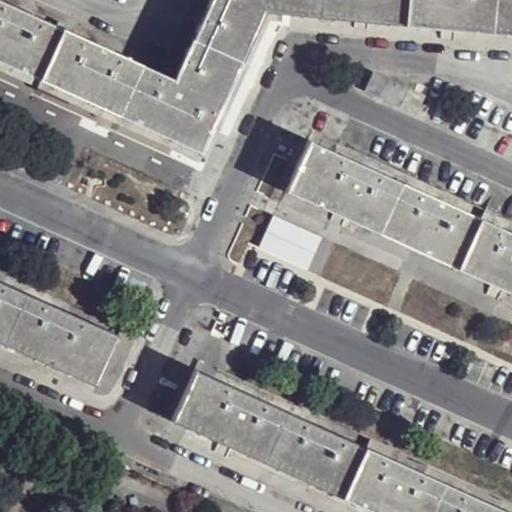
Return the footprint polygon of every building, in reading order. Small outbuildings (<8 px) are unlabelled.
[(304,16),(303,0),(209,0),(208,3),(256,29),(264,12),(304,16)] [(402,25),(402,0),(303,0),(304,16),(355,20),(369,22),(402,25)] [(499,33),(500,0),(402,0),(402,25),(442,28),(455,29),(499,33)] [(511,0),(500,0),(499,33),(511,34),(511,0)] [(0,63),(58,90),(80,37),(0,1),(0,63)] [(256,29),(208,3),(198,26),(185,56),(175,79),(223,101),(233,78),(246,50),(256,29)] [(154,133),(175,79),(80,37),(58,90),(154,133)] [(373,71),(364,90),(417,115),(425,95),(373,71)] [(223,101),(175,79),(154,133),(199,153),(223,101)] [(405,184),(308,140),(284,192),(378,235),(405,184)] [(485,220),(405,184),(378,235),(460,272),(485,220)] [(511,231),(485,220),(460,272),(511,294),(511,231)] [(0,343),(9,347),(31,296),(0,282),(0,343)] [(31,296),(9,347),(95,386),(117,335),(31,296)] [(263,462),(287,413),(195,372),(171,421),(263,462)] [(355,503),(378,454),(287,413),(263,462),(355,503)] [(375,511),(461,511),(469,495),(378,454),(355,503),(375,511)] [(508,511),(469,495),(461,511),(508,511)]
